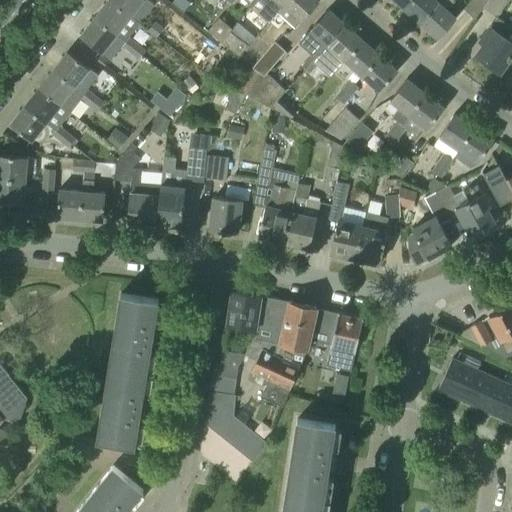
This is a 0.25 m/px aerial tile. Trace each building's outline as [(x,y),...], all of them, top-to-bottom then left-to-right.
[(130,38),(140,25),(139,24),(131,17),(132,16),(111,0),(110,0),(97,18),(117,34),(127,42),(123,47),(131,53),(138,45),(130,38)] [(111,0),(132,16),(144,0),(111,0)] [(185,0),(176,0),(173,4),(186,13),(192,6),(192,5),(185,0)] [(279,12),(289,0),(262,0),(266,3),(258,13),(257,15),(268,24),(279,12)] [(296,28),(319,1),(320,1),(318,0),(289,0),(279,12),(296,28)] [(409,0),(403,7),(421,22),(440,0),(409,0)] [(455,2),(453,0),(440,0),(421,22),(438,38),(457,17),(447,11),(455,2)] [(483,7),(486,0),(471,0),(463,10),(474,19),(483,7)] [(486,0),(483,7),(497,17),(509,0),(486,0)] [(330,9),(329,10),(301,42),(314,53),(317,49),(322,53),(329,44),(347,25),(330,9)] [(146,16),(140,24),(148,31),(154,23),(146,16)] [(82,36),(103,52),(103,53),(111,60),(120,49),(121,50),(123,47),(127,42),(117,34),(97,18),(82,36)] [(222,43),(231,32),(232,30),(219,18),(207,32),(222,43)] [(511,28),(498,18),(482,41),(480,39),(474,48),(480,52),(477,56),(500,72),(511,55),(511,28)] [(157,39),(163,31),(155,24),(148,32),(157,39)] [(346,59),(347,60),(365,40),(347,25),(329,44),(322,53),(317,49),(314,53),(311,57),(318,64),(316,66),(330,78),(346,59)] [(229,48),(237,54),(239,56),(249,45),(231,32),(222,43),(228,48),(229,48)] [(347,60),(356,67),(364,74),(381,55),(365,40),(347,60)] [(254,67),(261,73),(266,73),(284,51),(274,42),(254,67)] [(138,45),(131,53),(140,60),(143,55),(146,52),(138,45)] [(98,97),(88,89),(98,76),(90,69),(91,68),(70,51),(55,69),(86,94),(82,98),(91,105),(98,97)] [(381,89),(398,70),(395,67),(381,55),(364,74),(381,89)] [(311,72),(316,66),(318,64),(311,57),(304,65),(311,72)] [(249,94),(261,73),(254,67),(253,68),(249,66),(234,91),(246,95),(248,95),(249,94)] [(41,87),(71,112),(82,98),(86,94),(55,69),(41,87)] [(261,73),(249,94),(271,106),(286,91),(266,73),(261,73)] [(190,76),(182,82),(188,90),(196,83),(190,76)] [(394,116),(392,118),(401,125),(426,92),(408,79),(392,100),(401,107),(394,116)] [(350,82),(345,89),(352,96),(359,88),(355,85),(355,84),(352,81),(350,82)] [(69,133),(60,126),(71,113),(71,112),(41,87),(26,106),(47,123),(57,131),(54,135),(62,142),(69,133)] [(167,99),(177,107),(186,95),(176,87),(167,99)] [(345,104),(352,96),(345,89),(338,97),(345,104)] [(401,125),(395,133),(399,137),(406,129),(416,137),(425,126),(428,128),(445,107),(426,92),(401,125)] [(106,104),(98,97),(91,105),(99,112),(106,104)] [(293,106),(282,97),(273,106),(285,114),(293,106)] [(11,124),(13,125),(33,141),(47,123),(26,106),(11,124)] [(345,109),(325,131),(341,141),(359,121),(345,109)] [(440,135),(460,149),(474,127),(455,113),(440,135)] [(148,129),(158,137),(170,122),(160,114),(148,129)] [(284,134),(285,117),(272,116),(272,133),(284,134)] [(373,132),(362,123),(346,142),(357,151),(373,132)] [(244,127),(230,124),(228,137),(242,140),(244,127)] [(474,127),(460,149),(454,158),(471,168),(476,165),(479,161),(479,162),(494,140),(474,127)] [(107,141),(118,150),(128,139),(117,129),(107,141)] [(395,133),(390,130),(384,138),(389,142),(393,146),(399,137),(395,133)] [(69,133),(62,142),(71,148),(78,140),(69,133)] [(345,148),(333,142),(326,167),(339,170),(345,148)] [(130,221),(158,224),(163,183),(142,181),(142,169),(133,168),(141,159),(134,152),(137,148),(134,145),(117,166),(116,181),(131,182),(130,195),(132,195),(130,221)] [(261,235),(286,241),(302,176),(273,169),(276,151),(264,148),(258,180),(277,185),(271,207),(267,206),(261,235)] [(207,163),(211,156),(206,156),(207,152),(192,150),(188,180),(205,182),(205,178),(207,163)] [(511,197),(511,175),(507,178),(493,153),(482,170),(500,204),(511,197)] [(453,160),(443,154),(431,172),(441,179),(453,160)] [(0,178),(26,181),(32,181),(32,175),(35,175),(36,160),(29,157),(0,155),(0,178)] [(207,163),(205,178),(226,181),(229,159),(211,156),(207,163)] [(401,178),(413,163),(403,156),(392,172),(401,178)] [(158,224),(182,226),(186,187),(184,186),(186,171),(175,170),(176,159),(165,157),(163,183),(158,224)] [(73,172),(86,173),(87,162),(73,160),(73,172)] [(82,218),(102,220),(105,220),(107,195),(93,193),(95,173),(94,173),(95,163),(87,162),(86,173),(84,193),(82,218)] [(54,196),(55,170),(43,169),(41,195),(54,196)] [(302,176),(286,241),(311,247),(319,216),(317,216),(321,202),(307,199),(312,179),(302,176)] [(32,197),(32,196),(25,195),(26,181),(0,178),(0,201),(26,204),(31,204),(32,197)] [(435,190),(445,185),(434,178),(427,188),(435,190)] [(331,212),(343,215),(350,185),(339,182),(331,212)] [(471,202),(460,208),(458,209),(461,214),(472,235),(495,223),(487,208),(489,207),(477,184),(465,190),(465,191),(471,202)] [(449,186),(436,193),(450,220),(461,214),(458,209),(460,208),(449,186)] [(82,218),(84,193),(60,191),(58,217),(82,218)] [(428,258),(453,245),(442,224),(450,220),(436,193),(424,199),(434,216),(411,228),(415,234),(410,237),(409,253),(415,264),(427,257),(428,258)] [(399,216),(398,195),(385,196),(386,217),(399,216)] [(244,227),(245,217),(241,216),(243,199),(217,196),(213,229),(240,232),(241,227),(244,227)] [(387,230),(385,230),(388,218),(367,213),(364,225),(356,258),(379,264),(387,230)] [(339,219),(331,251),(356,258),(364,225),(339,219)] [(256,330),(262,296),(231,291),(226,325),(256,330)] [(121,294),(110,365),(146,371),(158,300),(121,294)] [(280,344),(289,301),(262,296),(256,330),(255,338),(278,343),(278,344),(280,344)] [(307,350),(309,339),(317,307),(289,301),(280,344),(283,345),(280,357),(262,349),(251,370),(268,379),(266,385),(261,396),(275,402),(283,406),(307,350)] [(511,354),(511,305),(511,304),(488,316),(498,334),(494,336),(496,340),(494,340),(493,341),(481,347),(505,358),(511,354)] [(331,344),(338,313),(332,312),(318,309),(319,308),(317,307),(309,339),(325,342),(331,344)] [(352,370),(363,318),(338,312),(331,344),(331,346),(327,366),(338,368),(352,370)] [(493,341),(483,321),(471,327),(481,347),(493,341)] [(246,353),(223,350),(221,364),(215,364),(213,375),(236,378),(238,367),(246,353)] [(462,403),(478,369),(452,357),(437,391),(462,403)] [(21,417),(27,397),(0,363),(0,362),(0,419),(21,417)] [(146,371),(110,365),(98,439),(134,444),(146,371)] [(488,414),(503,380),(478,369),(462,403),(488,414)] [(350,375),(338,372),(332,400),(344,403),(350,375)] [(488,414),(511,425),(511,384),(503,380),(488,414)] [(235,393),(211,390),(209,400),(235,404),(236,393),(235,393)] [(205,423),(234,415),(235,404),(209,400),(205,423)] [(242,422),(234,415),(205,423),(227,440),(242,422)] [(286,491),(323,497),(335,425),(297,419),(286,491)] [(227,440),(236,447),(251,429),(242,422),(227,440)] [(251,429),(236,447),(244,454),(260,436),(251,429)] [(244,454),(253,461),(268,443),(260,436),(244,454)] [(113,465),(75,511),(123,511),(142,488),(113,465)] [(320,511),(323,497),(286,491),(282,511),(320,511)]
